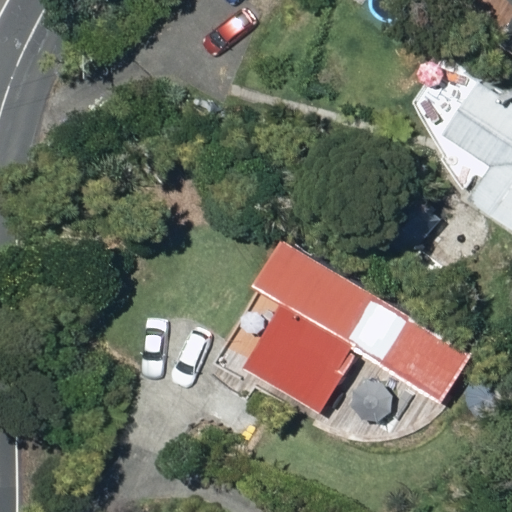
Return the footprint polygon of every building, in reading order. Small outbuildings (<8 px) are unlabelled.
[(511,30),(503,40),(511,46),(511,30)] [(511,92),(493,78),(455,133),(504,167),(484,198),(511,217),(511,92)] [(378,231),(418,261),(441,230),(401,200),(378,231)] [(391,302),(299,241),(271,284),(300,305),(259,368),(328,415),(370,350),(362,344),(391,302)] [(390,362),(450,403),(479,358),(420,317),(390,362)]
